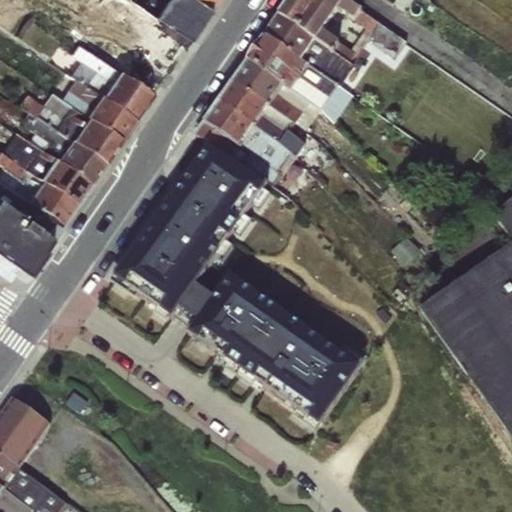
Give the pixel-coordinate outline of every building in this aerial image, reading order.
[(49,0),(79,20),(166,78),(187,47),(120,0),(49,0)] [(120,0),(187,47),(209,15),(186,0),(120,0)] [(186,0),(209,15),(219,0),(186,0)] [(290,0),(279,16),(350,65),(366,42),(393,61),(405,44),(342,0),(290,0)] [(265,36),(341,89),(353,68),(350,65),(279,16),(265,36)] [(94,58),(151,99),(166,78),(79,20),(73,30),(81,36),(79,39),(97,53),(94,58)] [(247,62),(319,112),(334,125),(353,97),(341,89),(265,36),(247,62)] [(68,78),(134,124),(151,99),(94,58),(76,48),(70,57),(78,65),(68,78)] [(233,83),(294,126),(304,131),(319,112),(247,62),(233,83)] [(59,102),(120,144),(134,124),(68,78),(62,76),(54,88),(64,96),(59,102)] [(218,103),(295,159),(304,147),(288,133),(294,126),(233,83),(218,103)] [(120,144),(59,102),(49,96),(41,107),(25,97),(17,108),(32,119),(103,168),(120,144)] [(295,159),(218,103),(196,136),(271,188),(295,159)] [(103,168),(32,119),(26,130),(62,155),(56,163),(90,188),(103,168)] [(90,188),(56,163),(14,135),(0,153),(0,154),(75,209),(90,188)] [(75,209),(0,154),(0,183),(62,228),(75,209)] [(0,211),(50,246),(62,228),(0,183),(0,211)] [(511,200),(491,216),(511,245),(511,246),(422,309),(511,437),(511,200)] [(50,246),(0,211),(0,266),(24,284),(50,246)] [(320,418),(357,363),(226,274),(189,329),(320,418)] [(13,399),(0,417),(0,456),(20,469),(50,426),(13,399)] [(59,511),(65,504),(20,469),(0,456),(0,489),(33,511),(59,511)] [(33,511),(0,489),(0,511),(33,511)]
